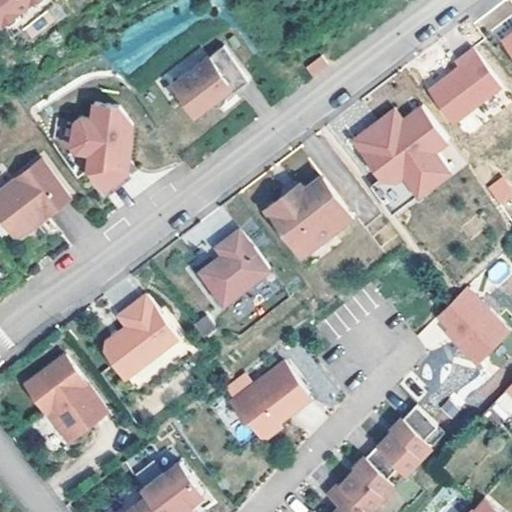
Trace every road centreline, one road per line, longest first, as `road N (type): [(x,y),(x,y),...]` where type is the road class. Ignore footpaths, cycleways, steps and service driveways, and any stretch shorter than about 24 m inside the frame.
road 1 (residential): [(0,342),(458,0)]
road 2 (residential): [(260,511),(396,379),(363,338)]
